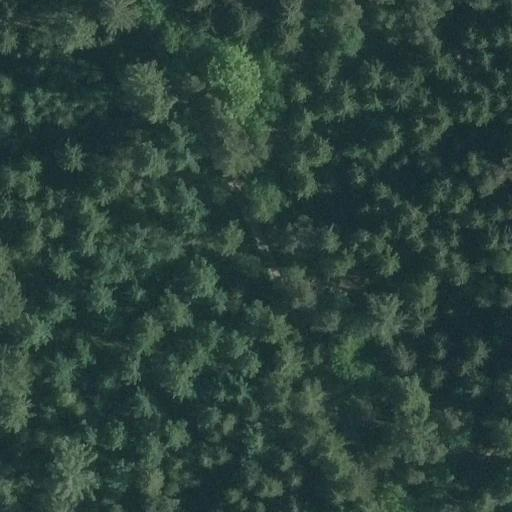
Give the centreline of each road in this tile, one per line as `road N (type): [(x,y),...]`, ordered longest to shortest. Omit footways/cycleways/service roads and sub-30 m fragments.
road 1 (track): [(128,0),(384,511)]
road 2 (track): [(303,0),(237,217)]
